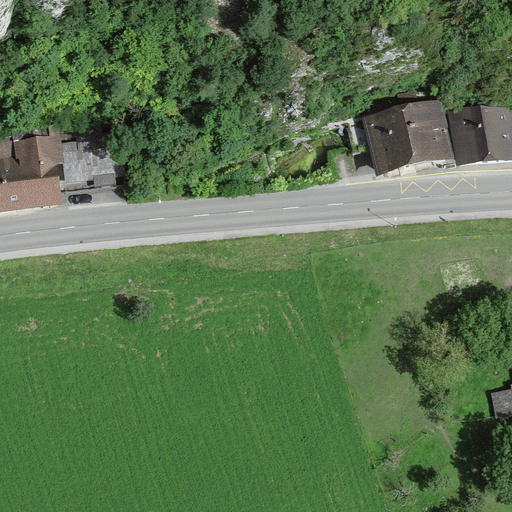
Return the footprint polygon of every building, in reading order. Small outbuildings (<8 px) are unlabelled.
[(417,114),(412,95),(387,100),(391,120),(366,125),(366,123),(344,128),(355,178),(445,158),(435,115),(442,113),(441,108),(417,114)] [(511,160),(511,114),(505,110),(446,114),(454,164),(462,163),(462,166),(511,163),(511,160)] [(56,139),(86,136),(85,125),(55,129),(56,139)] [(0,213),(59,205),(48,127),(16,131),(21,167),(0,170),(0,213)] [(0,155),(13,155),(10,139),(0,140),(0,155)] [(66,181),(122,175),(119,148),(62,153),(66,181)]
